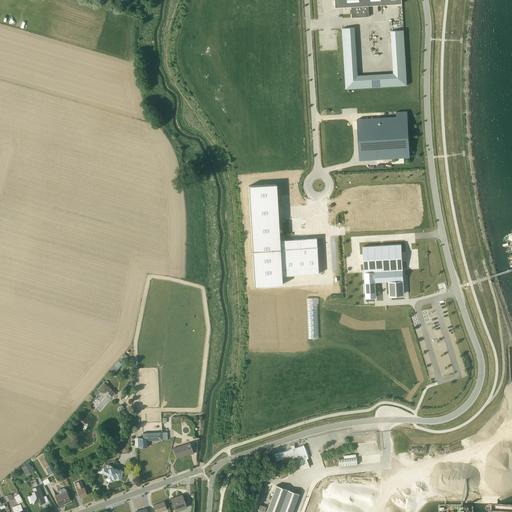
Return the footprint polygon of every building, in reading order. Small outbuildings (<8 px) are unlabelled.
[(334,0),(335,7),(351,6),(352,17),(368,16),(368,5),(400,3),(399,0),(334,0)] [(346,89),(407,85),(403,30),(390,31),(393,72),(357,74),(355,27),(342,28),(346,89)] [(407,116),(407,111),(396,112),(396,117),(357,119),(360,160),(409,157),(407,116)] [(389,294),(404,293),(401,244),(362,245),(365,297),(376,297),(376,282),(388,281),(389,294)] [(125,356),(123,354),(110,370),(114,373),(122,364),(121,364),(124,361),(123,359),(125,356)] [(96,391),(93,391),(93,395),(99,395),(102,391),(104,393),(106,391),(108,392),(108,393),(112,397),(115,392),(111,389),(110,388),(107,385),(106,385),(106,384),(106,385),(108,383),(106,381),(104,383),(104,382),(96,391)] [(146,441),(162,440),(162,432),(142,433),(143,438),(137,438),(138,448),(147,447),(146,441)] [(189,443),(173,448),(176,458),(189,454),(189,455),(193,453),(189,443)] [(291,448),(274,455),(276,460),(276,461),(293,454),(294,457),(297,456),(298,459),(301,458),(302,459),(303,458),(303,457),(307,456),(303,444),(294,447),(295,447),(294,445),(293,445),(290,446),(291,448)] [(38,458),(43,455),(40,451),(36,454),(29,459),(31,461),(37,456),(38,458)] [(358,464),(357,457),(338,459),(339,466),(358,464)] [(31,467),(28,463),(21,467),(26,476),(34,472),(33,470),(31,466),(31,467)] [(103,469),(102,471),(103,474),(105,475),(105,476),(104,478),(105,480),(105,481),(105,480),(109,482),(110,481),(111,479),(114,480),(116,477),(119,478),(120,478),(122,472),(122,471),(120,470),(118,470),(108,465),(106,465),(105,466),(106,468),(103,469)] [(80,498),(87,495),(84,487),(83,487),(80,481),(74,483),(80,498)] [(291,511),(299,493),(275,485),(265,511),(291,511)] [(29,496),(27,497),(29,502),(32,500),(34,504),(37,503),(37,502),(39,501),(40,504),(48,501),(46,496),(42,497),(38,486),(31,489),(33,492),(28,493),(29,496)] [(54,495),(58,506),(70,501),(66,491),(65,491),(64,489),(58,491),(58,493),(54,495)] [(23,508),(25,507),(17,492),(13,495),(18,504),(20,502),(23,508)] [(186,507),(182,495),(171,499),(175,511),(186,507)] [(164,501),(152,505),(154,511),(161,511),(166,510),(167,510),(166,509),(164,501)]
